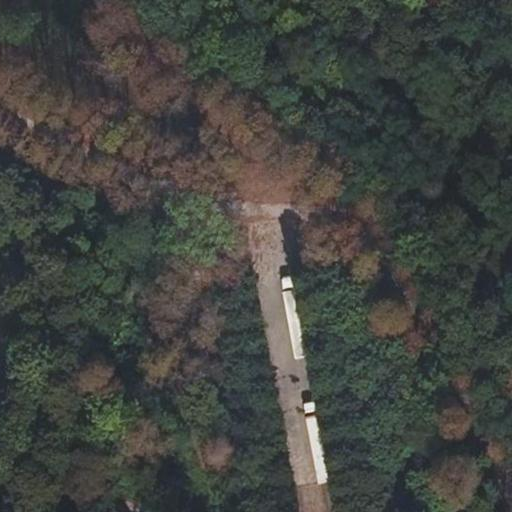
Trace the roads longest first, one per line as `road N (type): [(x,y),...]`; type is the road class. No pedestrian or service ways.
road 1 (track): [(102,502),(159,307),(213,210)]
road 2 (track): [(0,215),(42,298),(53,343),(45,396),(0,499)]
road 3 (track): [(419,0),(466,110),(511,282)]
road 4 (track): [(295,208),(97,0)]
road 5 (track): [(233,305),(194,393),(223,511)]
